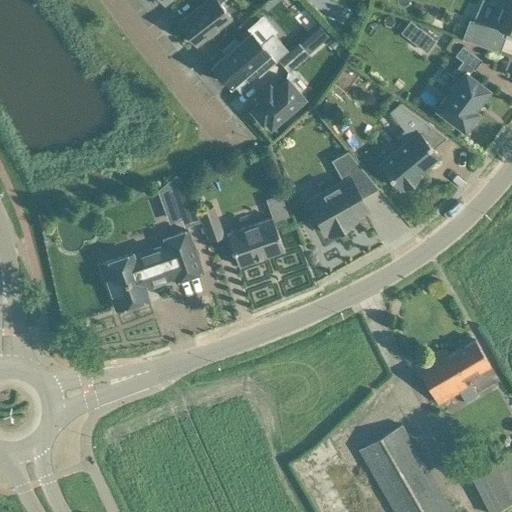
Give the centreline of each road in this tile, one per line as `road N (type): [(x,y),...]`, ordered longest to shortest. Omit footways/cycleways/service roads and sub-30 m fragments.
road 1 (unclassified): [(48,401),(339,302),(476,210),(511,166)]
road 2 (residential): [(113,0),(237,154)]
